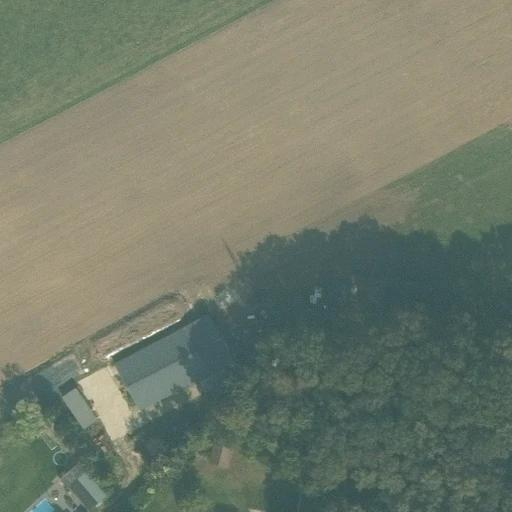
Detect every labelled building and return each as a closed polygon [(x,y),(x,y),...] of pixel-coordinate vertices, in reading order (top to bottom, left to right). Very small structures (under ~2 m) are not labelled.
[(208,375),(184,328),(114,364),(115,365),(139,411),(208,375)] [(80,386),(64,396),(85,428),(101,418),(80,386)] [(228,469),(234,442),(216,438),(209,464),(228,469)] [(79,463),(61,479),(87,511),(89,511),(107,496),(79,463)] [(319,511),(322,494),(301,491),(297,511),(282,511),(275,511),(319,511)]
